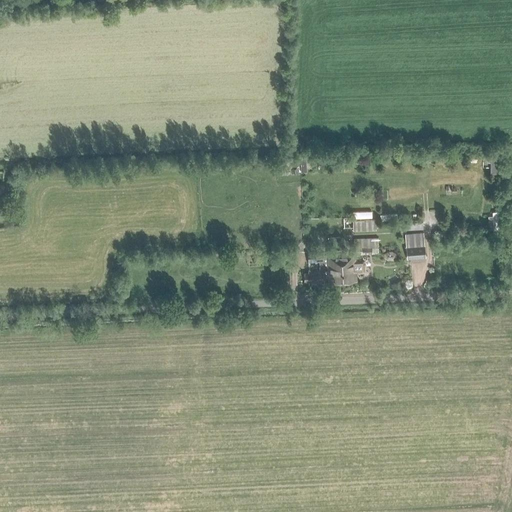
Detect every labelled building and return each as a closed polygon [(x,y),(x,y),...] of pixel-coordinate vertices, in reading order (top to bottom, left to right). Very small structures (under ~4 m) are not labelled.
[(490,151),(489,170),(498,170),(498,152),(490,151)] [(297,171),(307,170),(306,157),(297,157),(297,171)] [(375,220),(352,221),(353,228),(362,228),(362,231),(376,230),(375,220)] [(406,257),(424,255),(423,238),(422,232),(404,234),(405,239),(406,257)] [(378,254),(378,238),(353,239),(354,252),(361,251),(361,255),(378,254)] [(328,282),(356,280),(356,271),(363,271),(363,260),(355,260),(355,253),(350,253),(350,250),(327,251),(327,255),(323,255),(323,251),(307,252),(308,261),(320,261),(320,270),(308,271),(308,273),(304,273),(305,282),(308,282),(308,284),(324,283),(323,270),(327,269),(328,282)]
